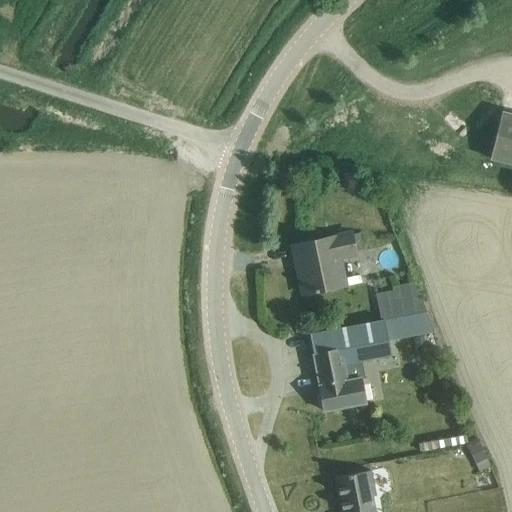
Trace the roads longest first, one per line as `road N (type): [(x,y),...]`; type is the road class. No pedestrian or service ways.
road 1 (tertiary): [(237,151),(220,216),(212,318),(264,511)]
road 2 (unclassified): [(237,151),(0,70)]
road 3 (tertiary): [(237,151),(288,62),(346,0)]
